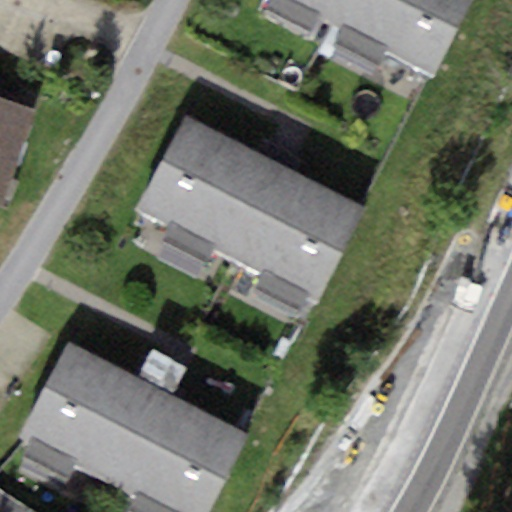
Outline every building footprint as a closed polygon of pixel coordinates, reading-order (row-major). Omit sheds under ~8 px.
[(489,0),(288,0),(456,74),(489,0)] [(37,106),(0,95),(0,193),(13,197),(37,106)] [(388,211),(178,126),(138,224),(348,309),(388,211)] [(236,511),(266,444),(60,355),(20,448),(169,511),(236,511)] [(50,511),(0,486),(0,511),(50,511)]
